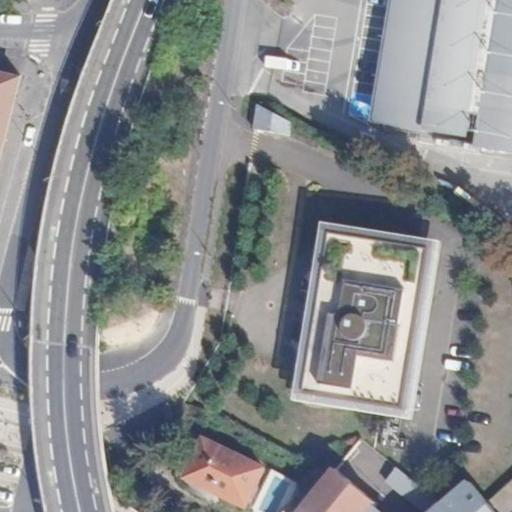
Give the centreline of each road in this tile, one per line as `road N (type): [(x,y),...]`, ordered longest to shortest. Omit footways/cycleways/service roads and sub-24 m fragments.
road 1 (residential): [(15,388),(59,397),(115,392),(159,364),(175,342),(229,0)]
road 2 (secondary): [(82,511),(67,346),(72,235),(88,161),(148,0)]
road 3 (residential): [(76,39),(0,294)]
